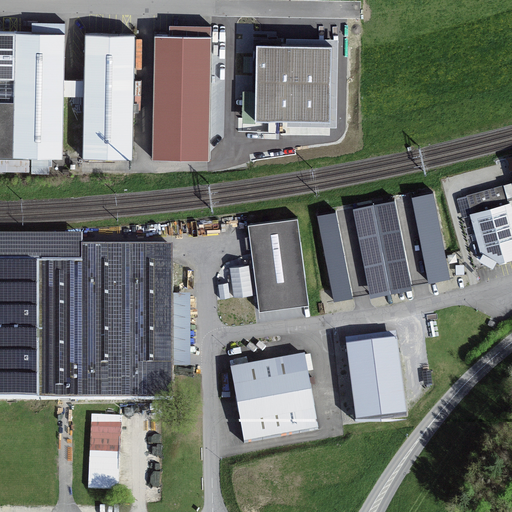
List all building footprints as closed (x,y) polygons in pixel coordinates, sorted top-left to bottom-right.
[(154,31),(152,156),(209,157),(212,23),(169,22),(169,32),(154,31)] [(85,30),(84,77),(64,77),(65,31),(0,30),(0,154),(62,156),(63,95),(83,96),(82,156),(133,157),(135,31),(109,31),(85,30)] [(288,48),(257,47),(256,123),(286,123),(286,128),(336,128),(337,41),(288,41),(288,48)] [(497,261),(499,262),(511,258),(511,182),(466,196),(467,196),(458,199),(457,200),(462,219),(471,217),(481,253),(482,254),(479,260),(494,268),(497,261)] [(450,277),(433,191),(411,195),(429,281),(450,277)] [(412,291),(394,201),(353,209),(371,299),(412,291)] [(317,213),(334,300),(352,296),(336,209),(317,213)] [(259,310),(309,303),(298,216),(248,222),(249,234),(244,235),(246,248),(251,247),(259,310)] [(0,399),(68,400),(173,400),(173,359),(173,243),(0,242),(0,399)] [(356,422),(407,415),(396,331),(345,338),(356,422)] [(244,442),(318,429),(308,371),(314,370),(311,354),(305,355),(305,354),(230,367),(244,442)]
